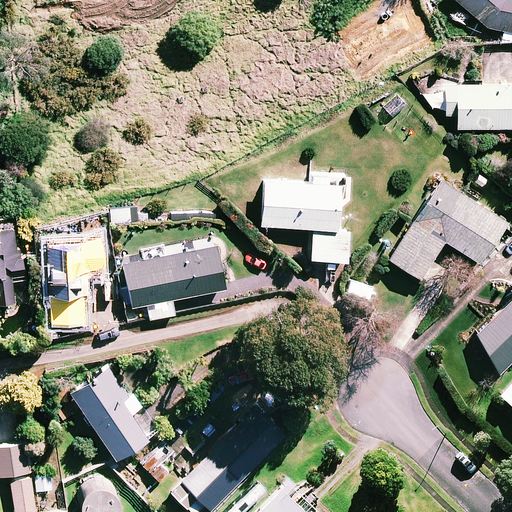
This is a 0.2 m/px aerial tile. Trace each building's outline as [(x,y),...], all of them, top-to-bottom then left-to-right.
[(511,41),(511,0),(453,0),(484,26),(504,31),(500,40),(511,41)] [(511,126),(511,78),(424,82),(425,96),(432,108),(445,108),(445,116),(456,115),(457,128),(511,126)] [(405,106),(395,94),(381,105),(391,117),(405,106)] [(348,231),(337,231),(338,200),(343,200),(344,174),(310,173),(310,182),(262,180),(260,225),(311,227),(310,259),(347,261),(348,231)] [(504,220),(439,178),(388,258),(419,278),(443,240),(478,261),(504,220)] [(0,296),(1,304),(14,302),(11,280),(23,278),(15,215),(0,216),(0,296)] [(101,268),(99,237),(44,240),(50,324),(82,322),(80,292),(87,292),(85,270),(101,268)] [(225,288),(216,245),(117,264),(125,307),(146,303),(149,319),(174,314),(171,299),(225,288)] [(365,284),(348,277),(341,292),(358,300),(365,284)] [(511,295),(474,333),(496,373),(511,356),(511,285),(508,289),(511,293),(511,295)] [(127,395),(107,366),(69,392),(115,459),(157,430),(131,392),(127,395)] [(209,508),(283,432),(268,417),(277,407),(257,387),(228,416),(235,423),(169,491),(191,511),(194,511),(203,503),(209,508)] [(158,481),(167,472),(160,464),(174,451),(162,438),(139,460),(158,481)] [(0,474),(27,472),(24,443),(0,445),(0,474)] [(51,473),(33,475),(35,491),(52,489),(51,473)] [(118,500),(118,495),(118,490),(116,486),(114,482),(110,478),(105,476),(100,475),(94,476),(89,478),(85,481),(82,484),(80,489),(79,493),(79,498),(81,503),(84,507),(88,510),(92,511),(105,511),(108,511),(112,508),(116,504),(118,500)] [(16,511),(34,511),(31,477),(11,479),(13,511),(16,511)] [(300,494),(286,479),(269,496),(261,488),(236,511),(316,511),(305,501),(314,492),(308,486),(300,494)]
